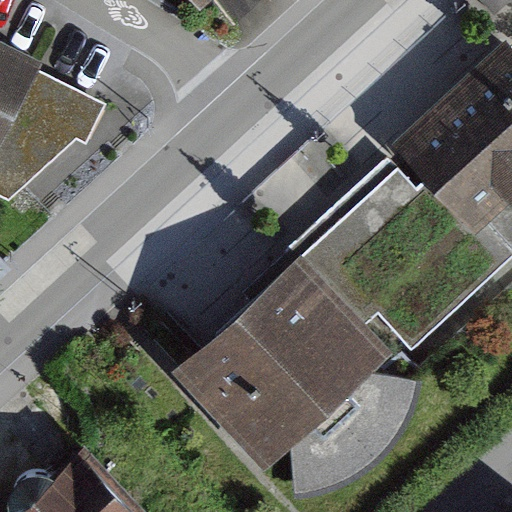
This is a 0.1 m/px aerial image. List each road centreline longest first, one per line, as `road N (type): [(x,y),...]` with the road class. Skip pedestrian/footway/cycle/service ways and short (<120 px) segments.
road 1 (tertiary): [(0,335),(242,107)]
road 2 (residential): [(96,0),(203,70),(242,107)]
road 3 (tertiary): [(242,107),(366,0)]
